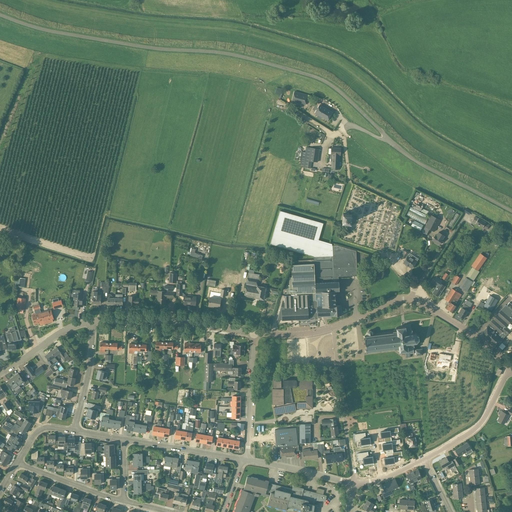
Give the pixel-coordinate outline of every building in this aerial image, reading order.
[(306,102),(308,95),(294,92),(292,101),(300,104),(301,101),(306,102)] [(332,112),(319,105),(315,113),(327,120),(329,118),(332,112)] [(310,148),(308,161),(317,162),(319,149),(310,148)] [(331,169),(338,169),(339,155),(340,155),(341,148),(331,148),(331,155),(332,155),(331,169)] [(314,257),(314,260),(315,286),(315,301),(317,301),(317,306),(332,306),(333,316),(341,316),(341,306),(335,306),(334,291),(339,291),(339,281),(338,277),(357,276),(356,251),(337,245),(332,245),(332,244),(318,240),(323,223),(280,211),(270,244),(314,257)] [(343,213),(342,222),(346,223),(346,224),(347,224),(348,225),(349,224),(349,223),(351,223),(352,214),(343,213)] [(459,215),(457,213),(449,225),(451,227),(459,215)] [(422,232),(428,234),(430,229),(434,231),(440,220),(431,215),(422,232)] [(475,217),(472,221),(475,223),(482,228),(483,227),(486,230),(489,226),(485,223),(486,223),(478,218),(478,219),(475,217)] [(414,220),(411,226),(420,231),(423,225),(414,220)] [(435,235),(432,240),(439,245),(442,240),(442,239),(444,236),(438,232),(436,236),(435,235)] [(471,266),(473,267),(478,271),(487,258),(480,253),(471,266)] [(403,263),(412,269),(416,261),(407,256),(403,263)] [(315,286),(314,260),(298,260),(298,264),(292,264),(291,267),(292,275),(289,275),(289,277),(287,277),(287,285),(286,285),(286,296),(284,296),(284,301),(282,301),(277,320),(282,320),(309,319),(309,317),(311,317),(311,318),(313,318),(313,317),(318,316),(318,317),(333,316),(332,306),(317,306),(317,301),(315,301),(315,286)] [(376,269),(371,264),(367,268),(373,273),(376,269)] [(473,267),(466,277),(472,281),(479,271),(478,271),(473,267)] [(226,273),(224,282),(237,285),(240,274),(233,272),(233,275),(226,273)] [(248,273),(244,296),(255,298),(263,300),(266,287),(257,286),(259,275),(248,273)] [(432,283),(437,286),(432,293),(435,294),(435,296),(436,297),(437,296),(438,296),(445,286),(440,283),(442,281),(436,277),(432,283)] [(473,282),(472,281),(466,277),(465,277),(459,287),(466,292),(473,282)] [(183,305),(188,305),(188,304),(195,305),(196,297),(185,296),(185,295),(184,295),(184,294),(183,294),(183,293),(182,293),(182,285),(180,285),(180,281),(177,281),(176,296),(178,296),(178,297),(179,297),(179,298),(180,299),(181,299),(182,300),(183,300),(184,301),(183,305)] [(150,290),(150,294),(158,295),(157,303),(165,303),(166,297),(176,298),(176,292),(173,292),(173,286),(165,285),(165,290),(165,291),(158,291),(158,290),(150,290)] [(445,299),(449,302),(445,308),(453,313),(457,307),(454,305),(461,295),(452,289),(445,299)] [(93,297),(93,303),(101,304),(101,298),(100,298),(100,292),(94,291),(94,297),(93,297)] [(72,298),(73,299),(72,306),(82,306),(83,295),(72,294),(72,298)] [(485,304),(484,306),(492,311),(498,300),(490,295),(485,304)] [(135,296),(129,296),(128,305),(135,305),(135,304),(138,304),(139,299),(135,299),(135,296)] [(17,297),(16,308),(24,309),(26,298),(17,297)] [(208,306),(213,307),(213,306),(219,307),(221,298),(217,298),(216,299),(210,297),(209,301),(209,302),(208,306)] [(52,302),(54,309),(63,307),(61,300),(52,302)] [(464,304),(457,315),(463,318),(470,308),(472,303),(466,300),(464,304)] [(511,304),(510,302),(481,333),(496,347),(498,344),(499,345),(500,344),(499,343),(502,339),(498,335),(502,331),(506,335),(510,331),(505,326),(511,318),(511,304)] [(40,308),(39,305),(35,306),(37,313),(39,313),(40,317),(42,316),(44,324),(53,322),(53,319),(54,319),(51,309),(41,312),(40,308)] [(35,306),(33,306),(35,314),(32,315),(34,324),(40,323),(40,325),(44,324),(42,316),(40,317),(39,313),(37,313),(35,306)] [(364,338),(366,350),(366,352),(395,349),(395,350),(399,349),(399,352),(405,351),(406,358),(410,357),(410,353),(416,353),(416,355),(422,355),(422,349),(415,350),(414,350),(413,347),(414,347),(414,343),(416,342),(419,339),(418,336),(415,333),(413,334),(412,330),(411,330),(410,324),(402,325),(403,327),(396,328),(396,331),(393,331),(393,332),(372,335),(372,332),(370,331),(369,331),(367,333),(368,336),(364,336),(365,338),(364,338)] [(12,343),(8,343),(8,350),(16,349),(16,343),(15,343),(15,340),(22,338),(19,330),(10,332),(11,340),(12,343)] [(108,349),(109,343),(100,342),(100,352),(105,352),(105,349),(108,349)] [(164,342),(156,342),(155,351),(161,351),(161,348),(164,348),(164,342)] [(184,343),(184,352),(192,352),(193,343),(184,343)] [(193,343),(192,352),(197,352),(201,353),(201,351),(201,344),(193,343)] [(129,344),(129,353),(134,353),(134,350),(137,350),(138,344),(129,344)] [(138,344),(137,350),(138,350),(138,353),(142,353),(142,351),(147,351),(148,351),(149,345),(146,345),(138,344)] [(233,345),(233,348),(229,348),(229,354),(233,354),(233,351),(236,352),(236,354),(244,355),(244,345),(243,345),(243,344),(241,344),(240,345),(237,345),(233,345)] [(57,347),(51,351),(55,356),(57,360),(61,357),(65,362),(70,358),(66,352),(64,354),(62,351),(60,352),(57,347)] [(48,353),(45,356),(49,360),(47,362),(50,366),(52,365),(53,367),(55,365),(54,364),(58,361),(57,360),(55,356),(51,351),(51,352),(50,351),(48,353)] [(431,353),(430,360),(434,361),(434,360),(438,361),(437,366),(449,368),(451,355),(439,353),(439,356),(435,355),(435,354),(431,353)] [(28,363),(23,367),(32,379),(45,370),(42,365),(34,371),(28,363)] [(210,363),(204,363),(204,369),(204,381),(212,381),(213,370),(216,370),(233,371),(233,373),(232,373),(232,375),(241,375),(241,368),(233,368),(233,364),(228,364),(216,363),(216,364),(213,363),(210,363)] [(50,370),(45,374),(47,377),(56,370),(53,367),(52,365),(50,366),(48,368),(50,370)] [(49,383),(60,386),(60,385),(66,387),(67,384),(73,386),(75,378),(77,370),(70,369),(69,376),(68,380),(55,377),(55,381),(51,380),(50,383),(49,383)] [(98,370),(96,378),(99,379),(102,379),(106,380),(108,373),(104,372),(98,370)] [(18,373),(13,377),(20,387),(21,388),(26,384),(29,382),(25,376),(22,378),(21,377),(18,374),(18,373)] [(11,384),(8,386),(9,388),(13,394),(15,396),(18,393),(16,390),(20,387),(13,377),(8,380),(11,384)] [(272,389),(272,405),(275,405),(276,407),(273,407),(275,415),(280,413),(296,411),(295,408),(297,407),(297,409),(312,409),(312,396),(311,396),(311,389),(312,389),(312,379),(299,380),(299,381),(297,381),(296,380),(295,380),(273,380),(273,388),(275,388),(275,389),(272,389)] [(228,381),(228,385),(233,385),(233,388),(234,388),(234,389),(240,389),(241,381),(234,381),(228,381)] [(91,398),(97,399),(100,400),(101,395),(102,395),(103,392),(105,392),(106,388),(100,386),(98,392),(93,390),(91,398)] [(65,390),(61,389),(61,393),(62,393),(61,397),(64,397),(70,399),(72,392),(65,390)] [(29,401),(29,412),(35,412),(35,413),(37,413),(37,412),(39,412),(39,411),(39,404),(44,404),(46,396),(42,394),(42,395),(40,401),(39,401),(29,401)] [(107,405),(107,408),(110,409),(112,399),(104,398),(103,404),(107,405)] [(6,401),(2,404),(6,411),(7,411),(11,409),(6,401)] [(57,411),(66,414),(68,408),(59,405),(58,409),(54,408),(54,407),(48,406),(47,409),(57,411)] [(87,416),(95,418),(96,413),(99,414),(100,410),(100,411),(101,406),(95,405),(94,410),(89,409),(87,416)] [(66,414),(57,411),(47,409),(44,408),(42,414),(45,415),(52,416),(52,413),(57,414),(56,417),(65,419),(66,414)] [(102,418),(101,425),(107,426),(108,419),(109,414),(110,411),(110,409),(107,409),(106,413),(106,418),(102,418)] [(497,421),(504,424),(508,415),(501,411),(500,415),(497,421)] [(126,415),(124,425),(127,425),(126,430),(133,431),(134,423),(135,421),(128,420),(129,415),(126,415)] [(28,428),(31,423),(25,419),(24,422),(18,419),(16,421),(22,425),(28,428)] [(330,427),(331,435),(332,437),(333,438),(335,438),(335,437),(335,435),(338,435),(338,434),(338,435),(337,430),(338,430),(337,426),(336,419),(330,419),(330,420),(326,420),(326,424),(330,423),(331,427),(330,427)] [(28,428),(22,425),(16,421),(15,423),(16,423),(14,426),(13,426),(6,421),(4,424),(12,429),(17,432),(19,430),(24,433),(28,428)] [(143,425),(140,424),(139,432),(146,433),(147,425),(147,422),(144,422),(143,425)] [(217,427),(216,430),(219,431),(220,429),(224,430),(225,422),(224,422),(224,423),(219,422),(218,422),(217,427)] [(2,427),(4,429),(9,432),(10,432),(12,429),(4,424),(2,427)] [(310,443),(310,424),(299,424),(300,443),(310,443)] [(490,437),(499,432),(496,426),(487,431),(490,437)] [(385,442),(399,440),(399,439),(391,440),(391,439),(391,436),(390,434),(390,433),(391,433),(393,433),(396,432),(397,432),(398,432),(398,428),(389,429),(387,429),(385,429),(384,430),(385,430),(385,431),(382,431),(381,432),(380,432),(381,433),(380,433),(381,434),(381,435),(381,436),(381,437),(381,438),(382,437),(383,437),(383,438),(384,438),(384,437),(384,439),(385,441),(385,442)] [(18,445),(21,438),(16,435),(16,436),(12,433),(8,439),(13,442),(18,445)] [(370,445),(371,445),(371,444),(370,443),(370,442),(371,442),(370,442),(370,441),(370,440),(370,437),(366,438),(365,436),(365,435),(365,433),(364,433),(363,433),(361,433),(355,434),(355,435),(355,436),(356,441),(357,441),(358,441),(360,441),(361,441),(361,442),(361,443),(361,444),(361,445),(361,446),(361,447),(362,446),(364,446),(368,445),(369,446),(369,445),(370,445)] [(407,440),(407,443),(407,446),(408,446),(407,444),(409,443),(409,447),(417,446),(416,444),(417,443),(417,441),(416,441),(415,437),(413,438),(412,434),(407,434),(408,440),(407,440)] [(58,443),(58,438),(55,438),(55,435),(49,435),(48,441),(55,441),(55,448),(58,448),(58,446),(58,443)] [(58,438),(58,443),(58,446),(64,446),(63,450),(68,450),(68,448),(68,444),(68,440),(65,440),(65,438),(65,437),(58,437),(58,438)] [(68,440),(68,444),(68,448),(69,448),(75,448),(75,450),(77,450),(77,454),(78,454),(79,454),(80,449),(80,448),(78,448),(78,442),(75,442),(75,439),(68,438),(68,440)] [(18,445),(13,442),(8,439),(6,442),(7,443),(5,445),(9,448),(14,451),(18,445)] [(386,453),(386,454),(401,451),(393,452),(393,450),(392,449),(392,448),(392,447),(392,446),(392,445),(393,445),(394,444),(395,444),(397,444),(398,444),(399,444),(400,443),(399,440),(385,442),(385,443),(385,444),(382,444),(382,445),(382,446),(383,447),(383,448),(382,448),(383,448),(383,449),(383,450),(384,450),(385,450),(386,450),(386,452),(386,453)] [(467,442),(455,450),(459,457),(465,453),(466,455),(465,455),(466,456),(472,451),(471,449),(467,442)] [(81,449),(79,455),(85,455),(85,454),(94,454),(94,447),(91,447),(91,443),(85,443),(85,444),(85,449),(80,449),(81,449)] [(329,463),(336,462),(334,452),(330,453),(329,450),(324,451),(324,444),(320,444),(321,446),(321,454),(324,453),(324,454),(325,454),(327,463),(328,464),(329,464),(329,463)] [(298,445),(276,447),(277,453),(280,453),(281,456),(285,456),(285,457),(292,456),(292,455),(296,454),(296,451),(299,451),(298,445)] [(336,462),(343,461),(342,458),(345,457),(344,448),(341,449),(341,447),(334,448),(334,452),(336,462)] [(318,458),(317,451),(310,451),(310,449),(303,449),(303,455),(303,456),(304,460),(304,459),(309,459),(318,458)] [(44,457),(37,457),(38,450),(32,450),(31,457),(34,457),(34,459),(37,459),(37,463),(44,463),(44,457)] [(0,462),(5,466),(5,465),(6,465),(8,462),(7,462),(9,458),(11,456),(4,452),(3,451),(2,451),(1,453),(1,454),(1,455),(0,456),(0,462)] [(401,451),(386,454),(387,456),(387,457),(387,458),(384,458),(384,459),(384,460),(385,461),(385,462),(384,462),(385,462),(385,463),(385,464),(386,464),(387,464),(389,463),(390,465),(393,464),(394,463),(394,462),(394,461),(394,460),(394,459),(394,458),(394,457),(393,456),(395,456),(396,456),(399,456),(400,456),(401,456),(401,455),(402,455),(401,451)] [(363,461),(364,462),(364,463),(364,464),(364,465),(364,466),(366,465),(368,465),(371,465),(372,464),(373,464),(373,463),(373,462),(373,461),(373,460),(373,459),(372,456),(371,457),(369,457),(368,457),(368,456),(368,454),(368,452),(367,452),(366,452),(364,452),(357,453),(357,454),(358,455),(358,460),(359,460),(360,460),(361,460),(363,460),(363,461)] [(44,457),(44,463),(47,463),(47,467),(54,467),(54,466),(54,461),(50,461),(47,461),(47,453),(45,453),(44,453),(44,457)] [(57,466),(56,470),(63,471),(63,470),(64,464),(63,464),(57,464),(57,463),(57,457),(54,457),(54,466),(57,466)] [(172,457),(170,466),(176,467),(176,471),(180,472),(181,463),(177,462),(178,458),(172,457)] [(449,463),(446,457),(442,459),(439,460),(440,461),(439,461),(442,467),(447,465),(449,469),(455,466),(452,461),(449,463)] [(64,464),(63,470),(66,469),(66,474),(73,474),(73,468),(73,465),(67,465),(67,460),(64,460),(63,464),(64,464)] [(191,471),(194,472),(195,469),(198,469),(199,462),(198,461),(196,460),(196,461),(193,461),(191,471)] [(202,472),(202,476),(207,477),(207,473),(209,473),(212,474),(213,470),(214,464),(206,463),(205,468),(206,468),(205,472),(202,472)] [(216,474),(214,483),(221,484),(222,479),(222,478),(223,475),(226,476),(226,472),(227,472),(228,467),(227,466),(226,466),(225,465),(224,466),(220,465),(219,471),(218,474),(216,474)] [(78,468),(78,474),(81,474),(81,478),(87,478),(87,473),(90,473),(90,466),(87,466),(87,468),(78,468)] [(479,476),(478,469),(469,470),(470,470),(470,473),(469,473),(470,477),(479,476)] [(134,481),(141,480),(144,480),(143,474),(148,474),(148,473),(159,472),(159,470),(137,470),(137,474),(133,474),(134,481)] [(407,475),(408,476),(410,482),(407,484),(411,491),(416,489),(415,489),(413,485),(414,485),(413,482),(421,478),(418,470),(407,475)] [(92,473),(92,479),(94,479),(95,483),(101,483),(101,478),(104,478),(104,471),(101,471),(101,473),(92,473)] [(21,473),(18,479),(25,483),(26,481),(29,483),(28,484),(28,486),(31,487),(36,480),(35,480),(32,478),(31,480),(28,478),(28,477),(21,473)] [(479,476),(470,477),(471,480),(470,480),(470,484),(479,483),(479,476)] [(107,479),(107,485),(110,485),(110,489),(117,489),(116,483),(120,483),(119,477),(116,477),(116,479),(107,479)] [(269,496),(267,505),(286,509),(293,511),(294,508),(300,509),(299,511),(313,511),(314,508),(317,509),(318,505),(314,505),(314,501),(325,501),(326,496),(303,490),(303,488),(293,486),(292,489),(271,484),(268,494),(267,494),(266,493),(269,481),(265,480),(265,481),(258,479),(251,477),(251,478),(247,477),(245,486),(244,490),(241,489),(240,492),(241,493),(238,500),(235,506),(236,506),(234,510),(233,511),(248,511),(255,495),(258,496),(259,494),(267,496),(269,496)] [(382,485),(384,491),(381,492),(383,498),(391,494),(390,490),(398,487),(395,480),(382,485)] [(37,487),(38,487),(35,495),(40,497),(43,489),(45,490),(47,483),(40,481),(37,487)] [(462,491),(461,483),(452,484),(452,485),(453,485),(453,488),(452,488),(453,492),(454,492),(462,491)] [(28,486),(23,484),(22,487),(21,489),(14,485),(12,488),(11,488),(10,490),(11,491),(10,491),(19,497),(23,490),(27,491),(28,489),(31,489),(32,487),(31,487),(28,486)] [(56,495),(59,488),(53,486),(50,493),(49,496),(46,495),(44,501),(49,503),(52,497),(51,497),(52,494),(56,495)] [(159,499),(167,501),(168,495),(167,494),(169,490),(167,489),(166,489),(158,487),(156,493),(161,494),(159,499)] [(485,495),(484,487),(475,488),(475,489),(476,489),(476,492),(475,492),(476,496),(477,496),(485,495)] [(66,491),(59,488),(56,495),(60,497),(59,500),(57,506),(62,508),(64,502),(62,501),(63,498),(66,491)] [(208,496),(205,510),(206,510),(206,511),(210,511),(211,511),(212,511),(214,505),(212,505),(213,499),(214,500),(215,496),(216,493),(210,492),(209,492),(206,491),(205,494),(208,494),(208,496)] [(462,491),(454,492),(454,495),(453,495),(454,499),(463,498),(462,491)] [(76,502),(79,495),(71,493),(69,499),(66,498),(64,503),(70,505),(72,500),(76,502)] [(179,504),(185,505),(188,495),(182,493),(181,497),(180,497),(179,504)] [(485,495),(477,496),(477,499),(476,499),(476,503),(477,503),(485,502),(485,495)] [(13,501),(7,497),(4,502),(10,506),(11,503),(15,505),(14,506),(20,510),(24,503),(18,500),(15,498),(13,501)] [(77,508),(75,511),(79,511),(80,509),(83,510),(84,508),(84,507),(88,508),(87,509),(88,509),(89,506),(91,500),(84,497),(82,503),(79,502),(79,503),(77,508)] [(191,507),(192,507),(192,508),(195,509),(195,508),(199,509),(200,503),(201,498),(194,497),(193,499),(193,500),(191,507)] [(406,509),(407,500),(400,499),(399,509),(399,508),(403,508),(403,509),(406,509)] [(432,499),(426,500),(429,511),(436,511),(435,509),(432,499)] [(363,508),(369,511),(370,511),(372,511),(374,510),(373,510),(376,505),(373,504),(367,500),(363,508)] [(406,509),(406,508),(410,509),(410,510),(414,510),(414,501),(407,500),(406,509)] [(485,502),(477,503),(478,506),(477,506),(477,510),(478,510),(486,509),(485,502)] [(92,511),(91,511),(103,511),(104,511),(103,511),(106,505),(98,503),(96,509),(95,511),(92,511)]
